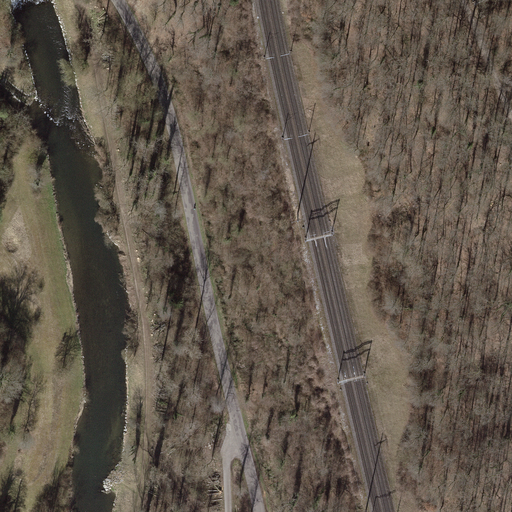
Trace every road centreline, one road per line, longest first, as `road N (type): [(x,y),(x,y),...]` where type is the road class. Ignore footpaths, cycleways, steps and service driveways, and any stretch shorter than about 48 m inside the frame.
road 1 (residential): [(117,0),(173,124),(259,511)]
road 2 (track): [(135,511),(146,435),(144,315),(84,19)]
road 3 (track): [(511,116),(464,0)]
